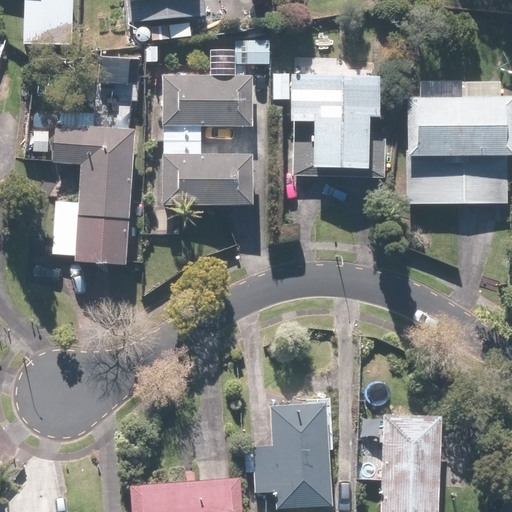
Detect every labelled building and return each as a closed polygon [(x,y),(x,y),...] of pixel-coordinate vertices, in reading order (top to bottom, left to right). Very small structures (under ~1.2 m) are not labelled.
[(74,0),(24,0),(23,45),(73,47),(74,0)] [(126,0),(128,19),(203,14),(201,0),(126,0)] [(233,46),(232,75),(255,75),(270,75),(271,39),(247,38),(247,46),(233,46)] [(144,54),(117,53),(115,77),(142,79),(144,54)] [(163,127),(202,127),(254,128),(255,75),(232,75),(164,73),(163,127)] [(272,101),(291,101),(292,74),(273,73),(272,101)] [(17,78),(1,74),(0,79),(0,105),(10,108),(17,78)] [(316,123),(314,167),(369,169),(371,117),(381,118),(383,77),(292,74),(291,101),(290,123),(316,123)] [(460,81),(460,85),(425,84),(425,95),(406,94),(403,203),(510,205),(511,161),(511,156),(511,96),(503,96),(503,83),(460,81)] [(128,264),(136,129),(95,126),(95,113),(56,111),(53,164),(84,166),(81,203),(56,201),(52,259),(128,264)] [(51,113),(33,112),(29,152),(48,154),(51,113)] [(202,127),(163,127),(162,205),(253,206),(253,158),(202,157),(202,127)] [(325,400),(251,405),(254,447),(245,448),(247,472),(253,472),(254,491),(260,491),(261,511),(285,511),(286,511),(332,508),(325,400)] [(437,511),(440,415),(383,413),(383,434),(371,433),(370,457),(382,457),(380,511),(437,511)] [(511,443),(498,467),(511,474),(511,443)] [(132,483),(134,511),(243,511),(241,475),(132,483)] [(511,511),(511,497),(508,495),(496,511),(511,511)]
